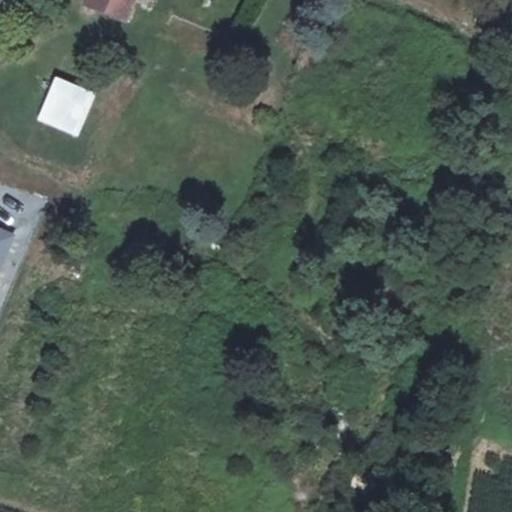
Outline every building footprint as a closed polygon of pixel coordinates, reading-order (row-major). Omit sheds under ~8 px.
[(137,0),(92,0),(90,7),(130,20),(137,0)] [(95,92),(61,79),(45,116),(79,130),(95,92)] [(0,266),(2,267),(15,234),(0,228),(0,266)] [(298,391),(326,402),(341,364),(313,353),(298,391)] [(350,446),(354,423),(334,419),(330,443),(350,446)] [(344,495),(368,502),(375,477),(351,470),(344,495)]
